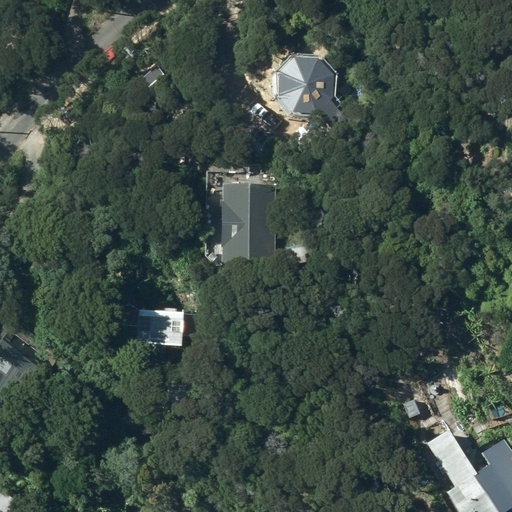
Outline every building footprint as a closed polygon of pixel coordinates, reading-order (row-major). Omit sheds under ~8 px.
[(339,75),(322,51),(310,60),(327,83),(339,75)] [(218,183),(219,268),(274,267),(272,182),(218,183)] [(180,313),(118,308),(117,320),(126,320),(124,342),(145,344),(144,352),(161,353),(162,346),(177,347),(177,336),(194,337),(196,313),(193,313),(194,302),(181,301),(180,313)] [(0,399),(7,404),(43,356),(3,327),(0,330),(0,399)] [(390,401),(412,435),(471,398),(449,363),(390,401)] [(511,463),(508,457),(511,454),(501,439),(479,452),(487,466),(473,474),(445,429),(422,442),(450,486),(441,492),(452,511),(468,511),(498,511),(511,504),(511,463)] [(0,511),(5,511),(14,504),(0,490),(0,511)]
